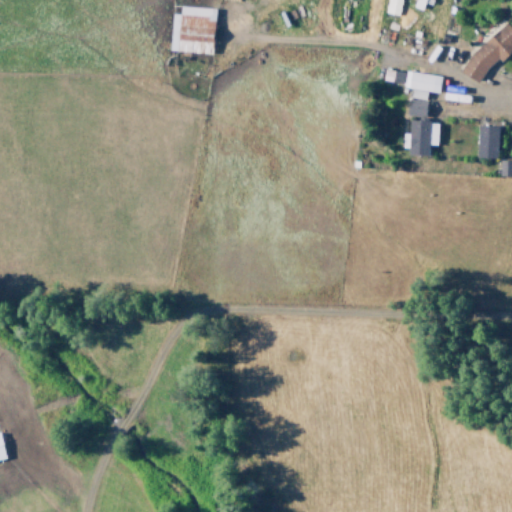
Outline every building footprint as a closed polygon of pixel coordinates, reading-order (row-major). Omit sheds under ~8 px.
[(400,0),(385,0),(383,12),(397,16),(400,0)] [(211,54),(214,8),(179,7),(178,14),(170,14),(168,52),(211,54)] [(458,68),(473,83),(497,59),(500,62),(511,49),(511,29),(505,22),(458,68)] [(403,72),(383,68),(381,81),(401,84),(403,72)] [(440,76),(404,71),(402,88),(410,89),(406,117),(410,117),(407,134),(403,133),(401,147),(408,148),(407,154),(427,157),(428,145),(435,146),(438,122),(423,120),(427,92),(437,93),(440,76)] [(476,158),(496,159),(497,126),(477,126),(476,158)] [(511,177),(511,161),(498,160),(498,177),(511,177)]
